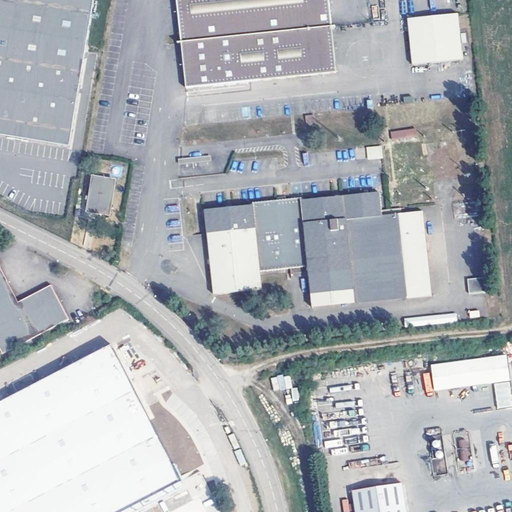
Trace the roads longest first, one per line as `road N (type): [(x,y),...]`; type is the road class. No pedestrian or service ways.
road 1 (tertiary): [(0,220),(128,288),(183,336),(234,403),(277,511)]
road 2 (track): [(509,329),(304,352),(219,380)]
